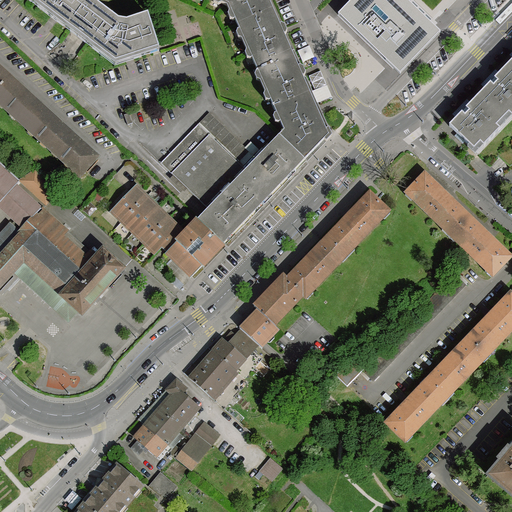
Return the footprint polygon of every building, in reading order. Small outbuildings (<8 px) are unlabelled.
[(31,0),(80,37),(101,8),(90,0),(31,0)] [(238,25),(274,10),(269,0),(217,0),(229,5),(238,25)] [(352,0),(340,14),(408,77),(451,31),(416,0),(352,0)] [(127,23),(119,22),(101,8),(80,37),(116,64),(159,50),(147,16),(127,23)] [(256,68),(292,52),(274,10),(238,25),(256,68)] [(275,109),(311,94),(292,52),(256,68),(275,109)] [(511,118),(511,71),(508,67),(479,97),(507,124),(511,118)] [(0,92),(11,81),(0,70),(0,92)] [(0,102),(24,124),(40,107),(11,81),(0,92),(0,102)] [(285,131),(279,136),(305,161),(329,136),(311,94),(275,109),(285,131)] [(507,124),(479,97),(450,127),(478,154),(507,124)] [(40,107),(24,124),(49,147),(65,130),(40,107)] [(254,156),(210,113),(199,125),(243,167),(254,156)] [(199,125),(162,164),(209,210),(246,171),(243,167),(199,125)] [(65,130),(49,147),(80,176),(96,159),(65,130)] [(279,136),(246,171),(272,196),(305,161),(279,136)] [(0,205),(18,186),(20,183),(0,164),(0,205)] [(209,210),(199,221),(225,245),(272,196),(246,171),(209,210)] [(36,172),(21,181),(47,205),(56,195),(36,172)] [(468,217),(426,175),(408,194),(451,235),(468,217)] [(123,222),(147,197),(136,186),(112,211),(123,222)] [(392,210),(371,188),(257,302),(279,323),(392,210)] [(134,233),(158,208),(147,197),(123,222),(134,233)] [(145,244),(169,218),(158,208),(134,233),(145,244)] [(44,210),(39,215),(38,214),(20,234),(21,235),(7,250),(0,257),(0,288),(15,272),(25,262),(62,296),(92,263),(85,257),(90,252),(44,210)] [(468,217),(451,235),(493,276),(511,258),(468,217)] [(169,218),(145,244),(157,255),(162,249),(180,229),(169,218)] [(225,245),(199,221),(186,234),(180,229),(162,249),(193,278),(225,245)] [(21,235),(20,234),(11,226),(0,238),(0,244),(7,250),(21,235)] [(91,251),(90,252),(85,257),(92,263),(62,296),(78,310),(83,315),(124,269),(103,251),(98,257),(91,251)] [(15,272),(53,306),(62,296),(25,262),(15,272)] [(455,276),(363,370),(374,381),(467,287),(455,276)] [(470,337),(489,355),(511,331),(511,294),(470,337)] [(78,310),(62,296),(53,306),(69,320),(78,310)] [(240,329),(241,330),(256,343),(263,349),(265,345),(280,331),(258,310),(244,325),(240,329)] [(228,345),(245,359),(246,360),(253,353),(250,350),(256,343),(241,330),(228,345)] [(429,380),(448,398),(489,355),(470,337),(429,380)] [(214,352),(235,371),(245,359),(228,345),(224,341),(214,352)] [(274,359),(263,349),(256,343),(250,350),(253,353),(268,366),(274,359)] [(235,371),(214,352),(190,379),(212,398),(235,371)] [(348,386),(363,370),(352,360),(338,375),(348,386)] [(511,387),(511,366),(430,452),(440,462),(511,387)] [(429,380),(387,423),(406,441),(448,398),(429,380)] [(167,391),(176,398),(164,412),(149,429),(167,444),(178,433),(179,431),(183,427),(200,407),(184,394),(187,390),(177,381),(167,391)] [(167,391),(155,403),(164,412),(176,398),(167,391)] [(139,420),(149,429),(164,412),(155,403),(139,420)] [(196,434),(211,447),(220,436),(204,424),(196,434)] [(194,437),(183,427),(179,431),(190,441),(194,437)] [(167,444),(149,429),(138,441),(148,449),(157,457),(167,444)] [(167,444),(173,449),(176,445),(183,437),(178,433),(167,444)] [(183,451),(177,457),(193,470),(211,447),(196,434),(194,437),(190,441),(183,451)] [(148,449),(138,441),(132,448),(139,455),(143,450),(145,452),(148,449)] [(167,444),(157,457),(160,460),(168,451),(170,454),(171,452),(173,449),(167,444)] [(177,457),(183,451),(176,445),(173,449),(171,452),(171,455),(176,459),(177,457)] [(511,447),(488,475),(511,496),(511,447)] [(271,458),(266,465),(278,475),(284,469),(271,458)] [(120,511),(143,486),(118,465),(77,511),(120,511)] [(266,465),(260,471),(273,482),(278,475),(266,465)] [(174,489),(159,476),(150,488),(165,500),(174,489)]
